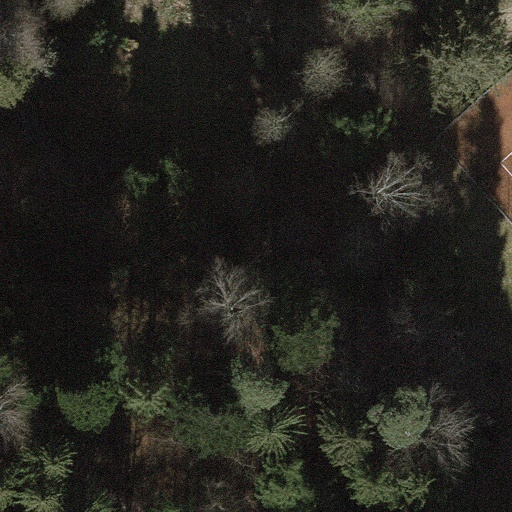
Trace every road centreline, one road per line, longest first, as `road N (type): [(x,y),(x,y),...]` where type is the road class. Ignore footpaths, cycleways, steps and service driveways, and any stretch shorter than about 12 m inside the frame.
road 1 (track): [(34,0),(127,72),(261,143),(459,185)]
road 2 (track): [(0,444),(118,511)]
